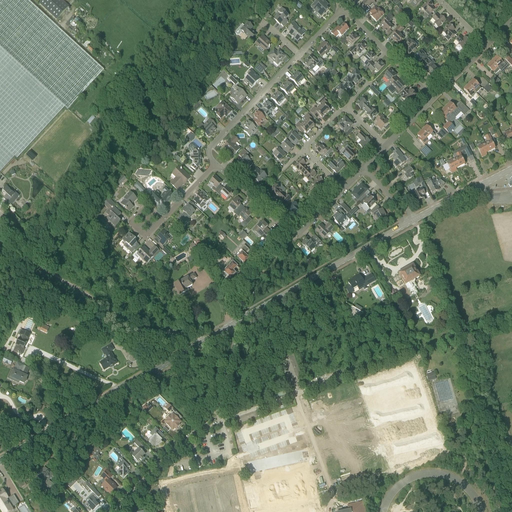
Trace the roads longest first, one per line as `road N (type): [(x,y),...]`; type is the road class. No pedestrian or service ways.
road 1 (unclassified): [(201,343),(110,321),(82,293),(25,260),(0,216)]
road 2 (secondary): [(0,462),(201,343)]
road 3 (secondary): [(240,320),(405,224)]
road 4 (residential): [(216,164),(209,147),(299,54)]
road 5 (residential): [(433,98),(342,8)]
